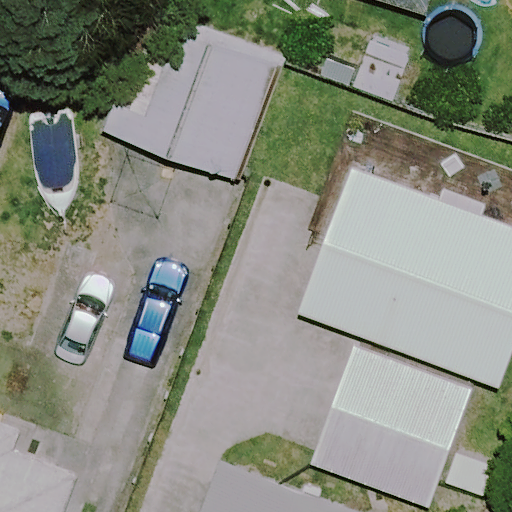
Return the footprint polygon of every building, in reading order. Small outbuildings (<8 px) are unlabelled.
[(384,0),(425,12),(428,0),(384,0)] [(276,63),(146,13),(102,131),(232,180),(276,63)] [(330,17),(309,74),(391,104),(412,46),(330,17)] [(0,511),(58,511),(80,454),(0,425),(0,511)] [(366,511),(219,458),(199,511),(366,511)]
